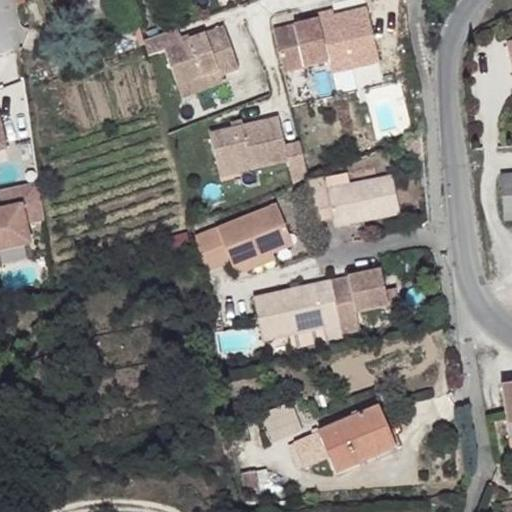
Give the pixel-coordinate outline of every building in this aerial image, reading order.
[(332,10),(316,14),(328,61),(331,73),(379,61),(366,8),(333,16),(332,10)] [(302,24),(273,31),(283,73),(328,61),(316,14),(300,18),(302,24)] [(239,69),(224,27),(183,42),(177,28),(144,41),(148,55),(164,50),(178,86),(219,71),(220,76),(239,69)] [(220,76),(219,71),(178,86),(182,98),(223,83),(220,76)] [(279,117),(242,126),(210,134),(221,178),(288,161),(293,183),(308,177),(300,142),(286,145),(279,117)] [(421,161),(420,137),(404,143),(415,164),(421,161)] [(349,184),(347,173),(324,178),(326,189),(349,184)] [(511,219),(511,174),(501,176),(504,220),(511,219)] [(349,184),(326,189),(324,178),(309,181),(318,222),(332,219),(334,228),(400,213),(392,176),(349,184)] [(0,199),(2,208),(0,208),(0,248),(30,242),(26,223),(22,205),(40,200),(38,183),(0,189),(0,199)] [(40,200),(22,205),(26,223),(43,219),(40,200)] [(293,245),(276,205),(217,229),(230,262),(235,275),(252,268),(249,264),(273,254),(293,245)] [(230,262),(217,229),(195,237),(205,273),(230,262)] [(273,254),(249,264),(252,268),(276,259),(273,254)] [(388,305),(381,271),(331,282),(335,303),(341,330),(342,333),(360,329),(357,313),(388,305)] [(331,282),(253,299),(263,341),(290,335),(325,327),(326,334),(341,330),(335,303),(331,282)] [(325,327),(290,335),(292,347),(327,340),(326,334),(325,327)] [(341,330),(326,334),(327,340),(328,346),(344,343),(342,333),(341,330)] [(511,384),(501,386),(509,442),(511,441),(511,384)] [(294,404),(263,412),(270,441),(301,433),(294,404)] [(379,408),(294,443),(304,467),(329,457),(335,472),(395,447),(379,408)] [(259,496),(255,470),(241,472),(245,499),(259,496)]
